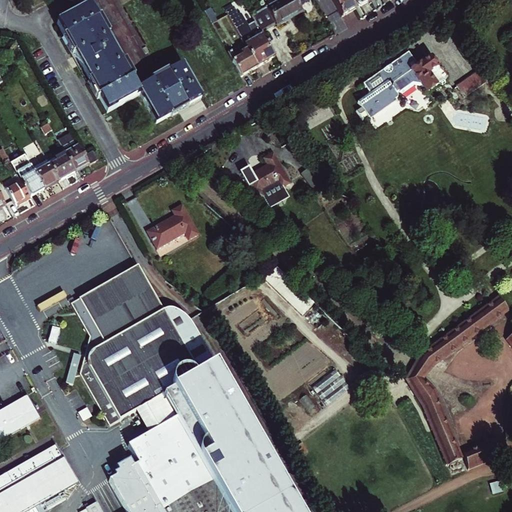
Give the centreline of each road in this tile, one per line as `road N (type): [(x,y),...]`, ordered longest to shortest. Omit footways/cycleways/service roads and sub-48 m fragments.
road 1 (residential): [(167,154),(403,363)]
road 2 (secondary): [(167,154),(304,82),(432,0)]
road 3 (secondary): [(414,0),(167,154)]
road 4 (residential): [(126,177),(37,24)]
road 5 (secondary): [(0,250),(126,177)]
